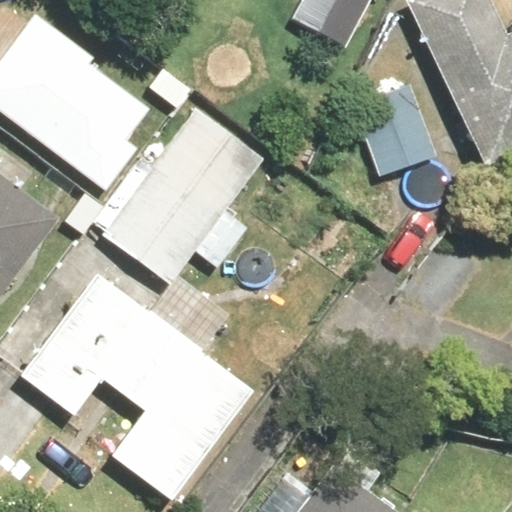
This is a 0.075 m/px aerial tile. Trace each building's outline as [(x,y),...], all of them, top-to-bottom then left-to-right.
[(352,51),(377,0),(305,0),(294,22),(352,51)] [(496,0),(405,0),(481,162),(511,147),(511,26),(509,28),(496,0)] [(22,13),(0,39),(0,122),(83,191),(120,147),(103,139),(124,97),(22,13)] [(416,89),(356,110),(381,180),(441,159),(416,89)] [(231,213),(269,164),(203,114),(159,172),(142,160),(94,224),(175,286),(153,315),(103,277),(27,378),(81,419),(109,383),(152,415),(119,457),(179,504),(260,396),(207,356),(237,317),(184,278),(201,254),(220,268),(250,228),(231,213)] [(33,169),(0,146),(0,306),(65,219),(21,186),(33,169)] [(418,511),(349,457),(320,493),(294,474),(262,511),(418,511)]
